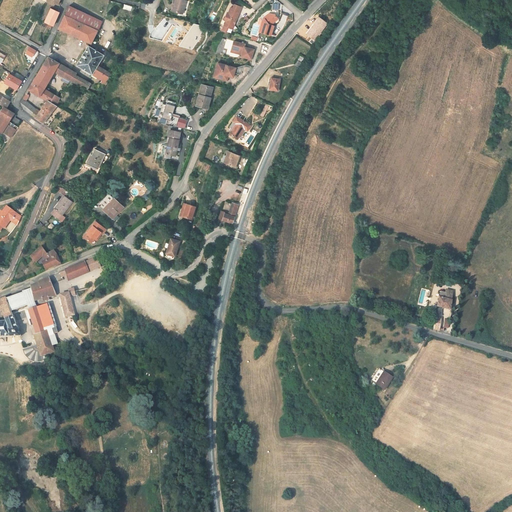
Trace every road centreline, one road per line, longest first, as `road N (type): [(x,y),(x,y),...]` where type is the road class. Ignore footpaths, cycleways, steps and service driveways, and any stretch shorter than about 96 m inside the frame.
road 1 (unclassified): [(122,242),(178,272),(217,233),(249,237),(262,255),(260,295),(274,308),(346,307),(511,357)]
road 2 (residential): [(321,0),(204,134),(166,208),(122,242)]
road 3 (residential): [(0,283),(59,149),(15,107),(46,53)]
road 4 (unclassified): [(0,295),(122,242)]
